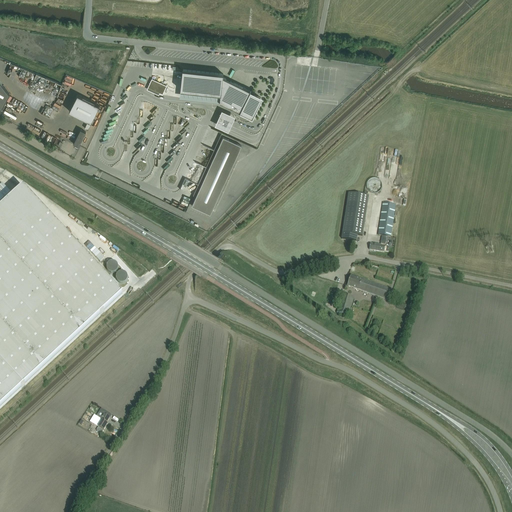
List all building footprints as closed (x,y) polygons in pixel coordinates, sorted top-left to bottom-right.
[(226,78),(223,76),(223,73),(183,69),(182,79),(181,89),(221,93),(220,101),(242,112),(243,110),(252,115),(260,97),(249,92),(250,90),(231,80),(226,78)] [(158,85),(159,82),(155,80),(151,79),(148,87),(151,89),(153,83),(158,85)] [(0,109),(9,93),(0,81),(0,109)] [(166,85),(160,82),(156,91),(160,93),(162,88),(164,90),(166,85)] [(99,105),(77,93),(69,110),(88,120),(84,127),(88,129),(91,122),(91,121),(99,105)] [(78,145),(85,131),(80,129),(73,143),(78,145)] [(223,137),(192,205),(210,214),(241,145),(223,137)] [(89,186),(92,182),(76,174),(74,178),(89,186)] [(366,185),(366,186),(366,187),(366,188),(367,189),(367,190),(367,191),(368,191),(368,192),(369,192),(370,193),(371,193),(372,194),(373,194),(374,194),(375,194),(376,193),(377,193),(378,192),(379,191),(380,190),(380,189),(381,188),(381,187),(381,186),(381,185),(381,184),(380,183),(380,182),(379,181),(378,180),(377,180),(377,179),(376,179),(375,179),(374,179),(373,179),(372,179),(371,179),(370,179),(370,180),(369,180),(368,181),(367,182),(367,183),(366,183),(366,184),(366,185)] [(0,408),(122,296),(116,289),(120,286),(111,276),(107,279),(24,189),(0,211),(0,408)] [(362,237),(368,197),(348,194),(342,234),(357,236),(362,237)] [(386,237),(390,237),(395,206),(383,203),(378,235),(382,236),(380,246),(370,244),(369,250),(384,252),(384,251),(388,252),(389,247),(385,247),(386,237)] [(118,266),(117,265),(117,264),(116,263),(115,263),(114,262),(113,262),(112,262),(111,262),(110,263),(109,264),(108,264),(107,265),(107,266),(107,267),(107,268),(107,269),(107,271),(108,271),(109,272),(109,273),(111,273),(112,274),(113,274),(114,273),(115,273),(116,273),(117,272),(117,271),(118,270),(118,269),(118,268),(118,267),(118,266)] [(127,277),(127,276),(126,275),(126,274),(125,274),(124,273),(123,273),(122,273),(121,273),(120,273),(119,273),(118,274),(117,275),(116,276),(116,277),(116,278),(116,279),(116,280),(117,281),(117,282),(118,283),(119,283),(120,284),(121,284),(122,284),(123,284),(124,284),(125,283),(126,283),(126,282),(127,281),(127,280),(128,279),(128,278),(127,277)] [(370,283),(363,280),(351,276),(347,286),(366,293),(370,283)] [(388,289),(370,283),(366,293),(385,300),(388,289)] [(347,317),(353,299),(342,295),(336,314),(347,317)] [(107,423),(108,421),(110,418),(104,414),(101,419),(92,414),(88,419),(95,423),(95,422),(100,425),(96,430),(102,434),(108,424),(107,423)]
